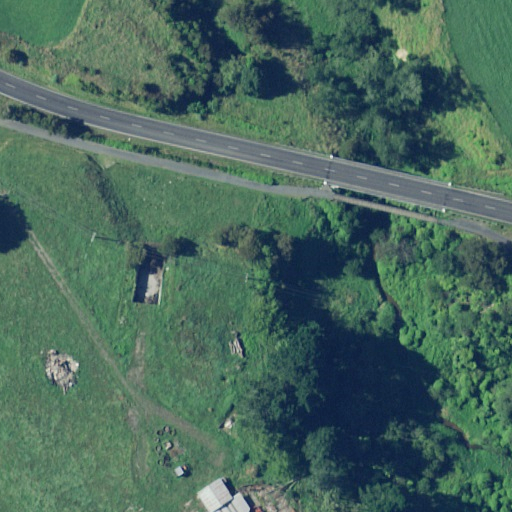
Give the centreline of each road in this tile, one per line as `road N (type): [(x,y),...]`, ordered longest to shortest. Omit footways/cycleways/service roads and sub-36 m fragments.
road 1 (track): [(0,189),(144,412),(144,511)]
road 2 (tertiary): [(330,171),(80,111),(0,81)]
road 3 (tertiary): [(330,171),(449,197)]
